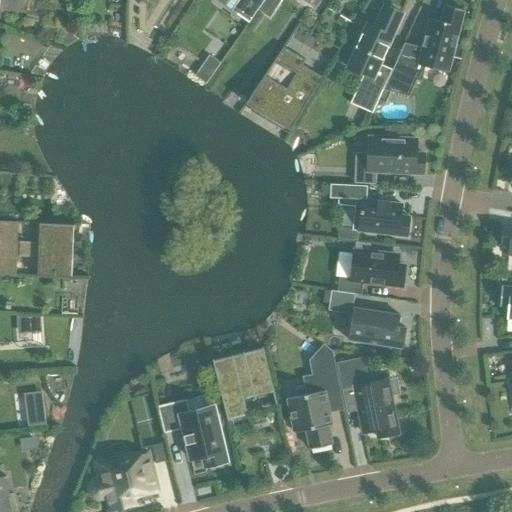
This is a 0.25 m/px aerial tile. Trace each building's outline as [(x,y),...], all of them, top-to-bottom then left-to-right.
[(227,0),(224,6),(249,23),(258,10),(264,0),(227,0)] [(264,0),(258,10),(270,19),(283,0),(264,0)] [(388,6),(388,7),(384,6),(375,27),(367,23),(355,50),(349,63),(347,67),(363,74),(350,103),(372,113),(392,69),(380,64),(402,14),(398,12),(399,11),(388,6)] [(422,49),(421,49),(404,44),(384,89),(408,95),(415,80),(416,79),(420,80),(424,66),(448,73),(448,71),(448,70),(449,69),(463,15),(464,12),(464,11),(444,6),(444,7),(443,10),(440,21),(430,18),(429,19),(430,20),(429,23),(422,49)] [(342,60),(349,63),(355,50),(348,46),(342,60)] [(245,103),(270,118),(290,130),(322,77),(304,66),(280,52),(245,103)] [(213,72),(220,63),(209,55),(202,65),(213,72)] [(395,138),(407,139),(408,128),(395,127),(395,138)] [(368,151),(356,151),(355,169),(355,182),(375,183),(375,172),(423,174),(424,154),(416,153),(417,139),(407,139),(395,138),(369,137),(368,151)] [(355,205),(352,230),(358,231),(378,233),(407,237),(409,218),(409,217),(400,216),(402,204),(362,200),(358,199),(358,186),(330,184),(330,198),(336,198),(336,205),(355,205)] [(0,221),(0,275),(16,276),(16,255),(38,256),(37,277),(71,278),(74,224),(39,223),(38,243),(17,242),(18,222),(0,221)] [(508,247),(507,255),(511,256),(511,227),(503,226),(500,245),(508,247)] [(355,251),(369,252),(370,244),(356,242),(355,251)] [(338,291),(355,294),(361,295),(363,282),(403,286),(405,266),(397,266),(398,256),(369,252),(355,251),(354,251),(351,279),(339,278),(338,291)] [(511,319),(511,286),(501,285),(499,307),(507,307),(506,319),(511,319)] [(355,294),(338,291),(331,290),(329,303),(328,310),(352,314),(348,339),(403,348),(406,328),(398,327),(400,315),(353,308),(355,294)] [(287,398),(294,432),(306,430),(310,449),(331,445),(327,426),(331,425),(329,413),(324,392),(339,389),(332,351),(323,345),(310,361),(316,393),(287,398)] [(214,359),(212,359),(227,422),(229,421),(228,419),(246,415),(246,417),(248,417),(243,398),(254,396),(255,400),(256,400),(255,396),(274,391),(263,347),(262,347),(262,349),(245,353),(244,352),(243,352),(243,353),(233,356),(232,354),(231,355),(232,356),(214,360),(214,359)] [(342,390),(354,387),(363,433),(376,430),(378,438),(398,434),(387,379),(368,383),(363,358),(337,363),(342,390)] [(225,456),(225,455),(224,455),(223,451),(224,451),(214,407),(190,412),(186,399),(157,406),(164,434),(183,429),(184,435),(183,435),(184,436),(185,436),(186,443),(185,443),(186,445),(187,444),(190,459),(203,456),(204,460),(203,460),(204,461),(205,465),(205,466),(206,466),(206,465),(210,464),(210,465),(211,465),(211,464),(215,463),(215,464),(216,464),(216,463),(220,462),(220,463),(222,462),(221,461),(225,460),(225,461),(227,461),(226,460),(225,456)] [(99,464),(103,479),(98,481),(96,481),(95,482),(94,482),(93,484),(92,485),(91,485),(91,487),(90,488),(90,489),(90,490),(91,491),(91,492),(92,494),(93,496),(94,497),(96,498),(97,498),(99,498),(100,498),(108,497),(111,511),(134,505),(132,497),(157,491),(147,452),(99,464)] [(6,476),(0,477),(0,511),(11,511),(16,510),(13,494),(9,495),(6,476)]
